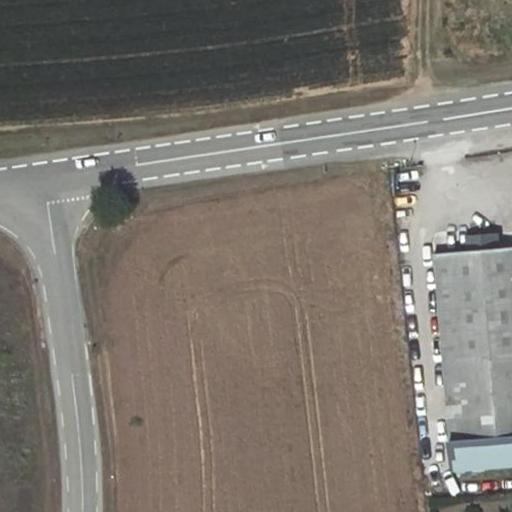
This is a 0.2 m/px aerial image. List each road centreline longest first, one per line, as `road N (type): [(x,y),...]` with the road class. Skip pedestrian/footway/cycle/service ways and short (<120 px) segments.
road 1 (secondary): [(511,106),(46,177)]
road 2 (unknown): [(432,426),(417,241),(438,117),(436,0)]
road 3 (secondary): [(46,177),(82,511)]
